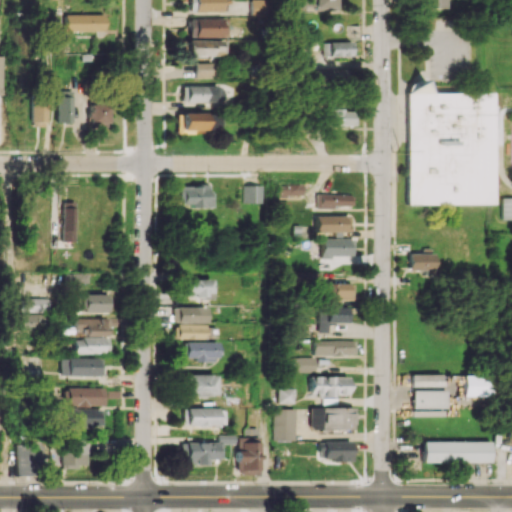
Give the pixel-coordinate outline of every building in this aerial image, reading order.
[(185,0),(186,12),(217,11),(217,0),(185,0)] [(334,0),(297,0),(298,8),(334,7),(334,0)] [(447,7),(446,0),(418,0),(419,8),(447,7)] [(59,30),(98,31),(98,15),(59,14),(59,30)] [(221,18),(186,18),(186,36),(221,36),(221,18)] [(219,56),(219,40),(183,40),(183,55),(219,56)] [(322,56),(352,55),(351,41),(321,42),(322,56)] [(191,78),(209,78),(209,63),(191,63),(191,78)] [(315,70),(316,85),(352,84),(351,69),(315,70)] [(405,93),(404,205),(487,206),(487,93),(429,93),(418,82),(405,93)] [(179,102),(221,101),(221,89),(213,89),(213,84),(179,85),(179,102)] [(67,122),(67,90),(52,90),(51,122),(67,122)] [(26,102),(26,121),(42,122),(42,102),(26,102)] [(83,104),(83,125),(104,125),(104,104),(83,104)] [(353,126),(354,112),(323,111),(323,124),(353,126)] [(174,131),(216,130),(216,112),(174,114),(174,131)] [(276,195),(302,196),(302,184),(277,184),(276,195)] [(189,208),(211,207),(211,185),(177,186),(177,204),(189,204),(189,208)] [(259,185),(241,185),(241,203),(259,202),(259,185)] [(315,208),(333,208),(333,205),(351,205),(351,194),(315,193),(315,208)] [(511,197),(498,197),(498,220),(511,219),(511,197)] [(72,201),(60,201),(60,241),(72,241),(72,201)] [(314,232),(348,231),(347,215),(314,216),(314,232)] [(352,256),(352,238),(320,238),(320,256),(352,256)] [(432,253),(407,253),(407,270),(424,270),(424,273),(432,273),(432,253)] [(318,282),(318,272),(288,271),(287,286),(318,286),(318,301),(350,301),(351,283),(318,282)] [(211,279),(180,279),(180,298),(211,297),(211,279)] [(107,312),(107,294),(81,294),(81,312),(107,312)] [(46,298),(16,299),(16,312),(46,311),(46,298)] [(205,322),(205,307),(172,306),(172,322),(205,322)] [(326,322),(348,322),(348,307),(316,307),(317,332),(326,332),(326,322)] [(18,330),(37,329),(36,314),(18,314),(18,330)] [(74,335),(107,335),(107,317),(74,318),(74,335)] [(209,325),(176,324),(176,338),(208,339),(209,325)] [(106,354),(107,337),(73,337),(72,353),(106,354)] [(313,355),(353,355),(353,340),(313,339),(313,355)] [(215,341),(181,342),(181,357),(193,357),(193,361),(216,360),(215,341)] [(100,375),(100,358),(59,357),(59,375),(100,375)] [(293,371),(314,372),(315,357),(293,357),(293,371)] [(182,396),(212,396),(213,374),(183,374),(182,396)] [(410,386),(441,386),(441,374),(410,374),(410,386)] [(461,396),(487,396),(487,375),(462,375),(461,396)] [(346,395),(347,376),(309,376),(308,395),(346,395)] [(102,406),(102,388),(63,387),(63,405),(102,406)] [(277,403),(293,403),(293,388),(277,388),(277,403)] [(410,408),(445,408),(445,390),(411,390),(410,408)] [(309,408),(310,430),(353,429),(352,407),(309,408)] [(181,424),(224,425),(225,409),(182,408),(181,424)] [(99,409),(66,409),(65,427),(99,427),(99,409)] [(294,409),(274,409),(273,440),(294,440),(294,409)] [(216,442),(178,442),(178,459),(193,459),(193,465),(205,464),(205,459),(220,459),(220,444),(233,444),(232,434),(216,434),(216,442)] [(91,466),(90,439),(59,440),(60,467),(91,466)] [(257,440),(236,440),(235,473),(257,473),(257,440)] [(350,441),(318,442),(319,461),(350,460),(350,441)] [(489,462),(489,441),(420,441),(421,462),(489,462)]
